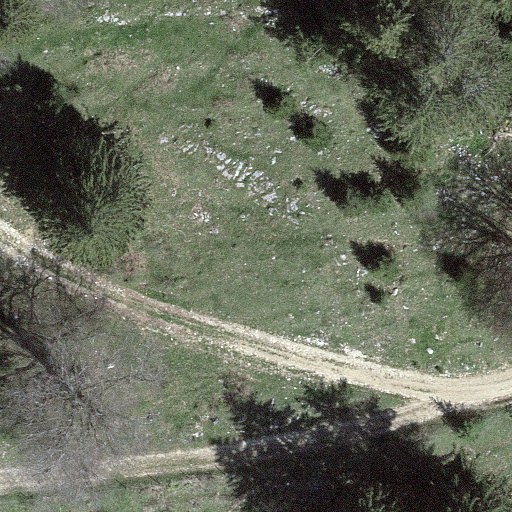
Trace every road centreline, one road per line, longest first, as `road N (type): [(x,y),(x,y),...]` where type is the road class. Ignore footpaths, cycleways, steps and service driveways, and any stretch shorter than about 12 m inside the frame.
road 1 (track): [(0,236),(101,299),(478,397)]
road 2 (track): [(0,475),(478,397)]
